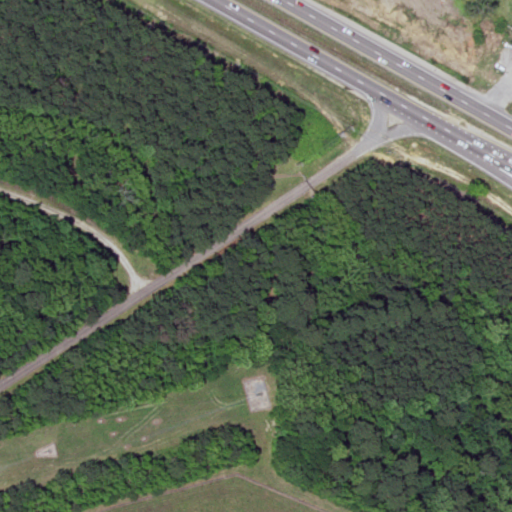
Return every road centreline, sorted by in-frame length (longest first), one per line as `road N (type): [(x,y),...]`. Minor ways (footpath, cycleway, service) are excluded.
road 1 (trunk): [(202,0),(511,166)]
road 2 (trunk): [(511,126),(289,0)]
